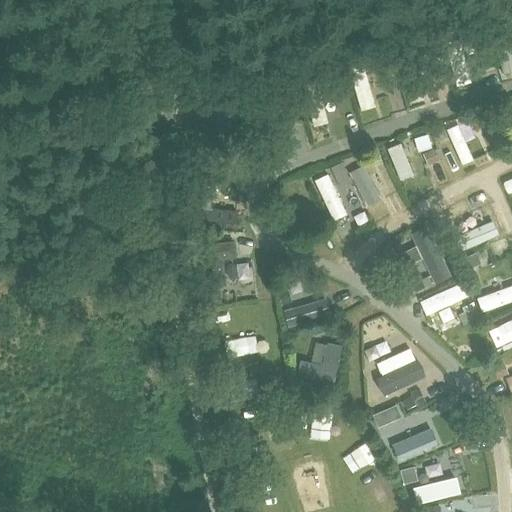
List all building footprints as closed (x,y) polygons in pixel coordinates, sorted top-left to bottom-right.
[(470,28),(470,29),(475,47),(486,44),(481,27),(481,25),(470,28)] [(377,68),(361,70),(367,113),(383,111),(377,68)] [(324,80),(311,84),(324,128),(337,124),(324,80)] [(289,142),(286,103),(273,104),(276,143),(289,142)] [(483,162),(473,124),(456,128),(467,166),(483,162)] [(444,131),(434,135),(437,142),(447,138),(444,131)] [(411,143),(397,147),(407,183),(421,178),(411,143)] [(381,217),(392,213),(379,175),(369,179),(381,217)] [(344,226),(354,221),(338,186),(327,191),(344,226)] [(420,231),(439,285),(458,279),(440,224),(420,231)] [(462,259),(466,269),(478,264),(474,254),(462,259)] [(435,316),(475,300),(468,284),(428,300),(435,316)] [(334,301),(292,304),(293,324),(335,321),(334,301)] [(342,346),(327,342),(321,364),(301,360),(297,375),(334,383),(342,346)] [(418,349),(379,367),(393,396),(432,378),(418,349)] [(422,502),(461,500),(460,491),(422,493),(422,502)]
